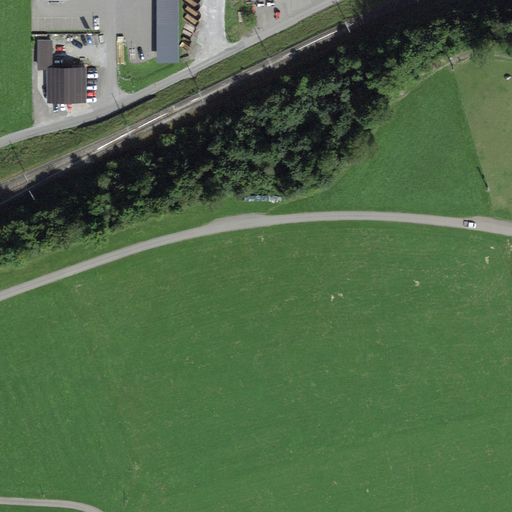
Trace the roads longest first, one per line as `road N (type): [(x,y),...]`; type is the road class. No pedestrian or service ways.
road 1 (unclassified): [(0,295),(246,222),(370,215),(511,230)]
road 2 (unclassified): [(335,0),(100,115),(0,142)]
